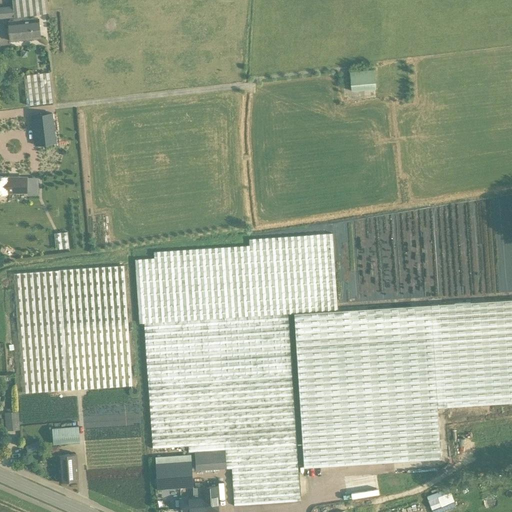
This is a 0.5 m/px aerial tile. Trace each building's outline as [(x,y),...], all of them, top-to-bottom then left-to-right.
[(11,0),(12,6),(0,7),(0,19),(14,18),(46,13),(44,0),(11,0)] [(8,22),(10,41),(40,38),(38,19),(8,22)] [(375,89),(373,70),(349,72),(350,91),(375,89)] [(48,73),(23,75),(27,106),(52,103),(48,73)] [(55,142),(51,112),(31,115),(35,144),(55,142)] [(0,192),(26,193),(26,177),(0,176),(0,192)] [(300,503),(298,469),(288,314),(294,314),(304,468),(440,460),(437,409),(445,408),(511,404),(511,301),(338,312),(333,235),(249,239),(249,245),(200,249),(153,252),(154,258),(135,259),(137,299),(139,324),(144,323),(146,350),(148,386),(152,447),(152,450),(187,448),(188,454),(194,454),(195,465),(195,471),(232,469),(234,507),(300,503)] [(135,357),(131,308),(127,266),(13,274),(22,393),(137,385),(135,357)] [(6,414),(7,432),(19,431),(18,413),(6,414)] [(475,456),(511,450),(511,423),(471,430),(475,456)] [(53,444),(79,443),(78,427),(52,428),(53,444)] [(467,451),(466,431),(453,431),(453,452),(467,451)] [(58,455),(59,468),(60,481),(78,480),(76,454),(58,455)] [(193,487),(191,468),(191,461),(155,463),(155,471),(157,489),(183,488),(193,487)] [(203,498),(193,499),(180,500),(181,511),(209,511),(218,511),(217,487),(209,488),(202,488),(203,498)]
